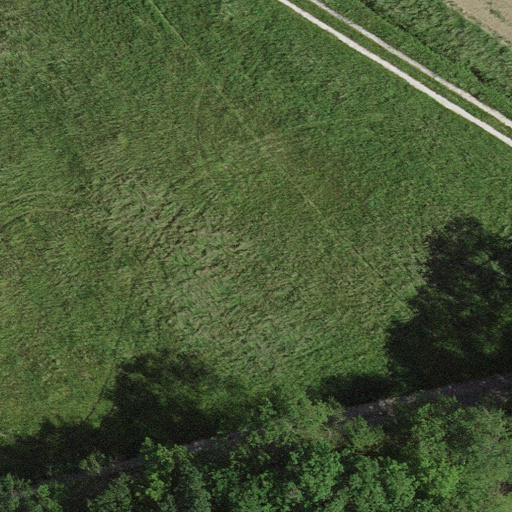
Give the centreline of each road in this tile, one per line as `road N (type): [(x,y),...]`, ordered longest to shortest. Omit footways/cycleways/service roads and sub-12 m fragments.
road 1 (track): [(40,511),(511,395)]
road 2 (track): [(511,137),(298,0)]
